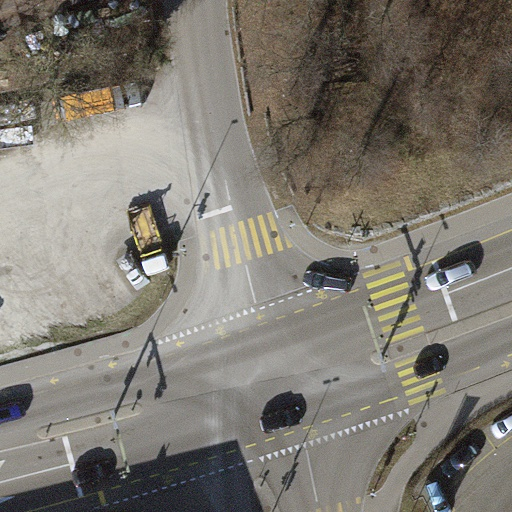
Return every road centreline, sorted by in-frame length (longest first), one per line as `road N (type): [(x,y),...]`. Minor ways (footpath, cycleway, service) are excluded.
road 1 (residential): [(202,0),(258,387)]
road 2 (primary): [(258,387),(511,295)]
road 3 (primary): [(0,454),(258,387)]
road 4 (residential): [(258,387),(275,511)]
